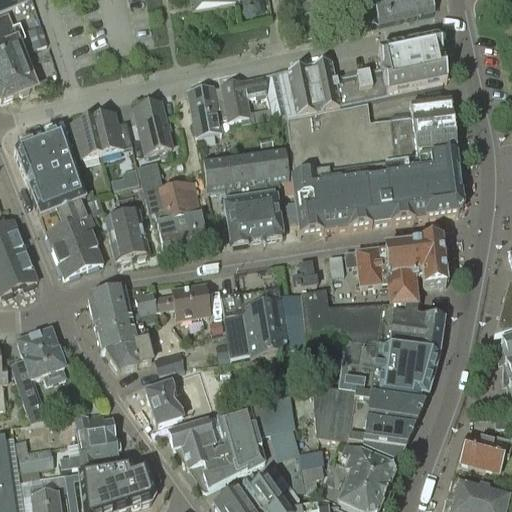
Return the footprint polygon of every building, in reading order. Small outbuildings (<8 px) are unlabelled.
[(0,0),(0,15),(25,5),(23,0),(0,0)] [(232,0),(191,0),(193,14),(234,7),(232,0)] [(275,0),(278,16),(343,2),(352,0),(275,0)] [(352,0),(343,2),(350,36),(432,18),(428,0),(352,0)] [(5,23),(0,24),(0,104),(0,105),(17,98),(20,100),(27,97),(27,94),(33,92),(15,46),(22,43),(17,31),(10,34),(5,23)] [(262,83),(267,106),(271,125),(284,123),(285,126),(339,115),(339,113),(442,91),(441,89),(446,88),(437,45),(377,58),(383,87),(370,90),(368,78),(361,80),(355,81),(356,82),(333,87),(330,69),(287,78),(262,83)] [(262,83),(221,92),(227,124),(227,127),(248,123),(250,132),(255,131),(253,121),(249,122),(246,107),(256,105),(256,108),(267,106),(262,83)] [(212,93),(187,98),(195,144),(221,139),(218,126),(227,124),(221,92),(212,94),(212,93)] [(366,110),(281,128),(288,182),(416,166),(455,160),(456,160),(449,106),(409,111),(411,124),(368,129),(366,110)] [(160,108),(133,115),(144,160),(171,153),(160,108)] [(113,120),(91,125),(100,160),(132,152),(125,128),(115,130),(113,120)] [(73,140),(62,143),(73,174),(81,172),(80,165),(100,160),(91,125),(70,130),(73,140)] [(61,138),(13,155),(39,223),(46,220),(83,205),(73,174),(62,143),(61,138)] [(207,198),(223,196),(225,208),(223,208),(230,251),(248,249),(248,247),(263,245),(263,246),(282,243),(275,200),(266,201),(265,191),(287,188),(283,156),(203,167),(207,198)] [(416,166),(288,182),(299,241),(321,238),(346,234),(346,235),(370,232),(370,230),(388,227),(389,229),(413,226),(413,225),(424,224),(424,225),(456,220),(461,214),(455,160),(416,166)] [(157,167),(137,172),(141,191),(143,198),(163,194),(157,167)] [(163,194),(143,198),(143,200),(144,200),(149,220),(154,218),(164,264),(207,255),(199,220),(192,187),(190,188),(163,194)] [(53,237),(45,241),(63,286),(102,271),(84,226),(90,224),(83,205),(46,220),(53,237)] [(137,217),(123,220),(127,236),(124,237),(131,263),(148,259),(137,217)] [(127,236),(123,220),(104,225),(114,268),(131,263),(124,237),(127,236)] [(12,227),(0,232),(0,301),(35,288),(12,227)] [(384,255),(343,260),(345,274),(356,272),(358,293),(381,291),(380,289),(386,289),(385,283),(387,283),(390,310),(411,309),(408,284),(418,283),(419,294),(445,291),(444,284),(443,274),(440,247),(416,250),(416,251),(384,255)] [(340,261),(327,263),(330,282),(342,281),(340,261)] [(300,283),(291,284),(292,295),(315,292),(314,284),(312,284),(310,268),(298,270),(300,283)] [(506,334),(494,337),(496,343),(511,338),(511,277),(511,278),(511,294),(506,296),(511,313),(501,316),(506,334)] [(171,301),(152,304),(155,317),(173,314),(175,326),(208,321),(203,291),(170,297),(171,301)] [(122,294),(86,302),(99,358),(104,356),(117,375),(136,371),(136,369),(150,366),(145,345),(144,345),(143,340),(134,343),(122,294)] [(226,350),(214,352),(217,369),(249,364),(305,356),(298,300),(288,302),(279,307),(277,295),(220,305),(224,327),(222,328),(226,350)] [(324,296),(298,300),(305,356),(343,347),(437,360),(442,324),(415,320),(416,309),(411,309),(390,310),(326,314),(324,296)] [(151,298),(133,301),(136,320),(155,317),(152,304),(151,298)] [(22,367),(9,372),(16,392),(42,382),(45,390),(64,383),(61,375),(63,374),(49,336),(16,348),(22,367)] [(509,368),(503,370),(509,391),(507,392),(511,408),(511,344),(503,347),(509,368)] [(343,347),(336,394),(410,405),(411,397),(421,399),(437,360),(343,347)] [(178,359),(154,365),(158,379),(182,373),(178,359)] [(163,390),(144,397),(155,431),(213,412),(198,370),(161,383),(163,390)] [(336,394),(311,390),(315,443),(361,449),(361,453),(392,466),(418,406),(410,405),(336,394)] [(203,472),(205,478),(201,479),(197,483),(201,494),(207,496),(264,466),(257,445),(294,434),(285,401),(215,421),(222,442),(212,445),(205,425),(167,437),(172,454),(180,452),(187,473),(202,469),(203,472)] [(33,408),(23,412),(31,431),(51,426),(48,415),(33,408)] [(511,421),(493,422),(494,434),(511,433),(511,421)] [(98,423),(75,427),(78,449),(113,444),(112,443),(109,427),(99,429),(98,423)] [(291,437),(268,443),(276,469),(278,490),(301,486),(303,500),(316,498),(315,487),(323,486),(321,473),(322,473),(319,458),(298,461),(291,437)] [(466,440),(459,469),(488,477),(497,479),(501,462),(505,463),(510,448),(492,443),(491,446),(466,440)] [(0,441),(0,511),(12,511),(2,441),(0,441)] [(80,461),(60,463),(61,474),(105,468),(104,463),(114,461),(119,455),(118,448),(113,444),(78,449),(80,461)] [(24,445),(14,446),(20,486),(17,486),(19,502),(29,501),(30,511),(58,511),(57,497),(43,499),(41,491),(38,491),(36,475),(50,473),(47,454),(26,457),(24,445)] [(337,459),(332,470),(349,478),(350,477),(370,486),(370,485),(387,493),(393,480),(390,473),(344,453),(341,461),(337,459)] [(332,470),(318,503),(339,511),(378,511),(387,493),(370,485),(370,486),(350,477),(349,478),(332,470)] [(123,472),(77,479),(80,511),(138,511),(150,508),(150,507),(152,502),(149,493),(143,474),(125,480),(123,472)] [(77,486),(76,479),(62,481),(64,492),(74,490),(74,486),(77,486)] [(237,493),(250,511),(274,511),(255,483),(248,486),(237,493)] [(454,486),(451,497),(454,501),(452,507),(469,511),(511,511),(511,500),(488,494),(458,486),(457,487),(454,486)] [(76,501),(74,490),(64,492),(66,503),(76,501)] [(250,511),(237,493),(213,510),(214,511),(250,511)] [(76,511),(78,511),(76,501),(66,503),(67,511),(76,511)]
